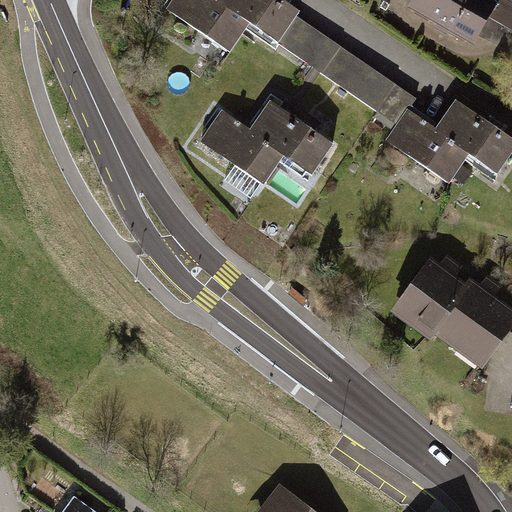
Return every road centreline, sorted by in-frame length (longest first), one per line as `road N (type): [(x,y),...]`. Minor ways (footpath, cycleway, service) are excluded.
road 1 (tertiary): [(481,511),(432,458),(216,289),(172,243),(119,156),(50,0)]
road 2 (residential): [(300,0),(437,96)]
